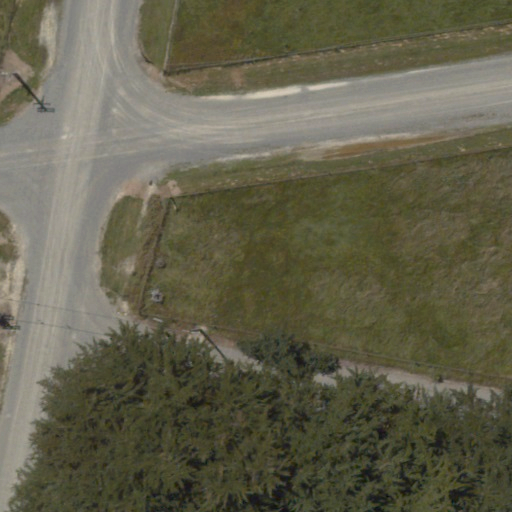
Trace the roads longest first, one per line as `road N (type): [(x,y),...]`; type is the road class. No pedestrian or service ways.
road 1 (residential): [(511,418),(45,331)]
road 2 (residential): [(80,148),(511,87)]
road 3 (residential): [(45,331),(80,148)]
road 4 (residential): [(13,511),(45,331)]
road 5 (residential): [(80,148),(104,0)]
